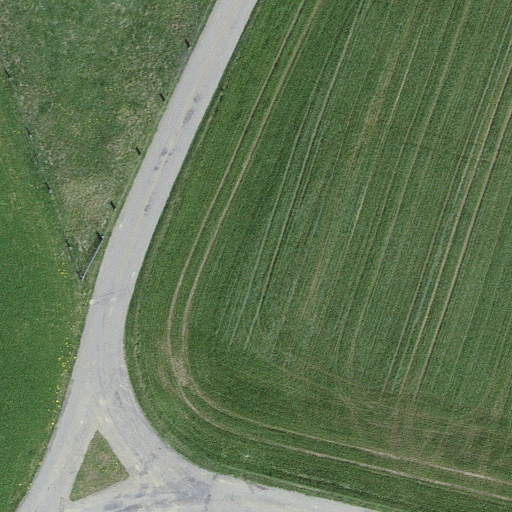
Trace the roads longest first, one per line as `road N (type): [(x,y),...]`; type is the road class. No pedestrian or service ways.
road 1 (unclassified): [(235,0),(145,199),(96,367)]
road 2 (unclassified): [(96,367),(40,511)]
road 3 (unclassified): [(170,491),(96,367)]
